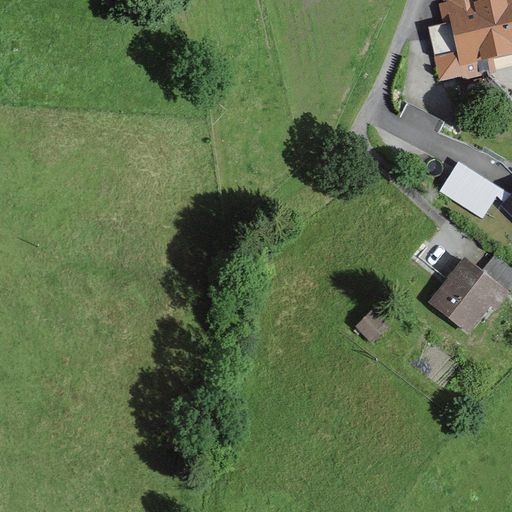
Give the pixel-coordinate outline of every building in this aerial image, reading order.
[(511,63),(511,6),(478,13),(476,1),(478,0),(449,0),(465,73),(511,63)] [(390,134),(428,154),(444,123),(407,103),(390,134)] [(483,219),(498,194),(456,167),(440,192),(483,219)] [(467,332),(490,303),(488,302),(499,288),(465,261),(431,304),(467,332)] [(357,327),(372,342),(387,328),(372,312),(357,327)]
